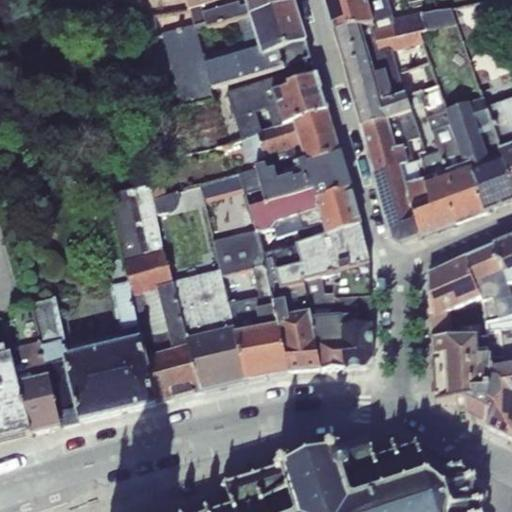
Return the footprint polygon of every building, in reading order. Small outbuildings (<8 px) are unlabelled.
[(0,0),(0,45),(24,41),(12,0),(0,0)] [(184,0),(189,12),(202,9),(215,5),(230,0),(184,0)] [(294,4),(292,0),(230,0),(215,5),(217,12),(204,16),(202,9),(189,12),(194,27),(206,24),(207,30),(238,21),(294,4)] [(331,0),(324,2),(334,35),(373,24),(372,20),(392,14),(388,0),(331,0)] [(511,0),(499,0),(488,3),(493,27),(511,22),(511,0)] [(306,44),(294,4),(238,21),(245,44),(204,57),(197,34),(207,30),(206,24),(194,27),(162,36),(183,108),(213,101),(210,93),(213,92),(205,66),(259,51),(262,58),(306,44)] [(422,15),(427,33),(457,26),(452,10),(422,15)] [(373,24),(334,35),(348,83),(387,73),(388,77),(398,73),(392,53),(423,44),(419,34),(427,33),(422,15),(394,21),(392,14),(372,20),(373,24)] [(143,40),(159,37),(155,17),(138,20),(143,40)] [(312,61),(306,44),(262,58),(259,51),(205,66),(213,92),(312,61)] [(313,67),(285,76),(288,87),(317,78),(313,67)] [(361,129),(412,113),(398,73),(388,77),(387,73),(348,83),(361,129)] [(274,129),(327,113),(317,78),(288,87),(285,76),(228,94),(241,142),(258,137),(257,134),(263,132),(257,112),(268,108),(274,129)] [(491,126),(501,154),(511,187),(511,99),(486,109),(491,126)] [(472,165),(488,214),(511,205),(511,187),(501,154),(488,158),(479,131),(491,126),(486,109),(482,100),(446,113),(464,168),(472,165)] [(307,165),(340,155),(327,113),(274,129),(263,132),(257,134),(258,137),(241,142),(247,164),(267,159),(269,168),(270,173),(306,162),(307,165)] [(361,129),(374,177),(398,169),(414,164),(409,143),(421,140),(412,113),(361,129)] [(428,120),(441,157),(447,174),(439,176),(457,227),(488,216),(487,215),(488,214),(472,165),(464,168),(446,113),(428,120)] [(351,191),(340,155),(307,165),(306,162),(270,173),(269,168),(240,176),(245,192),(252,219),(351,191)] [(414,164),(398,169),(411,209),(421,239),(457,227),(439,176),(447,174),(441,157),(414,164)] [(398,169),(374,177),(391,238),(405,245),(421,239),(411,209),(398,169)] [(240,176),(201,187),(206,202),(245,192),(240,176)] [(163,182),(151,185),(154,200),(167,197),(163,182)] [(202,394),(173,283),(164,250),(157,216),(154,200),(151,185),(109,196),(124,260),(157,407),(202,394)] [(361,227),(351,191),(252,219),(257,233),(270,230),(272,228),(275,241),(299,234),(302,245),(361,227)] [(167,197),(154,200),(157,216),(169,214),(171,213),(174,212),(176,210),(178,207),(179,204),(180,198),(179,193),(167,197)] [(370,266),(361,227),(302,245),(264,256),(267,268),(272,294),(304,285),(322,280),(339,274),(370,266)] [(254,271),(267,268),(264,256),(257,233),(214,243),(221,272),(218,272),(219,280),(224,279),(254,271)] [(511,241),(495,248),(511,299),(511,241)] [(468,259),(429,278),(432,341),(479,338),(488,336),(487,325),(500,323),(511,319),(511,299),(495,248),(468,259)] [(62,429),(157,407),(124,260),(108,264),(124,334),(67,348),(56,300),(32,307),(62,429)] [(371,299),(370,266),(339,274),(341,286),(335,286),(335,296),(335,300),(348,300),(371,299)] [(272,294),(267,268),(254,271),(260,299),(229,305),(224,279),(219,280),(245,384),(290,376),(272,294)] [(219,280),(218,272),(173,283),(202,394),(245,384),(219,280)] [(321,374),(345,371),(341,319),(336,319),(335,300),(335,296),(324,296),(322,280),(304,285),(321,374)] [(304,285),(272,294),(290,376),(321,374),(304,285)] [(372,326),(371,299),(348,300),(335,300),(336,319),(341,319),(345,371),(366,370),(373,360),(372,326)] [(32,436),(62,429),(32,307),(10,312),(23,365),(29,364),(29,365),(15,368),(32,436)] [(511,319),(500,323),(487,325),(488,336),(479,338),(480,360),(490,360),(487,430),(511,442),(511,319)] [(479,338),(432,341),(432,344),(433,344),(436,405),(465,403),(466,420),(487,430),(490,360),(480,360),(479,338)] [(0,351),(0,443),(32,436),(15,368),(13,358),(9,359),(7,350),(0,351)] [(479,511),(481,508),(485,508),(484,504),(482,504),(485,500),(486,499),(487,500),(488,497),(487,496),(484,487),(484,486),(482,484),(482,485),(475,484),(477,483),(476,480),(475,480),(472,481),(462,475),(463,474),(463,473),(459,471),(455,473),(453,471),(440,462),(440,460),(437,458),(436,460),(433,458),(421,452),(420,451),(417,449),(415,449),(416,451),(399,456),(396,449),(392,450),(392,459),(377,464),(371,445),(372,443),(369,441),(368,443),(337,453),(335,446),(328,448),(330,455),(308,462),(288,469),(286,462),(280,464),(282,471),(279,472),(278,471),(276,471),(274,474),(275,475),(265,478),(265,477),(262,476),(260,476),(261,477),(257,479),(255,474),(251,475),(253,480),(229,487),(224,484),(222,488),(227,491),(233,510),(226,511),(210,511),(208,511),(479,511)]
